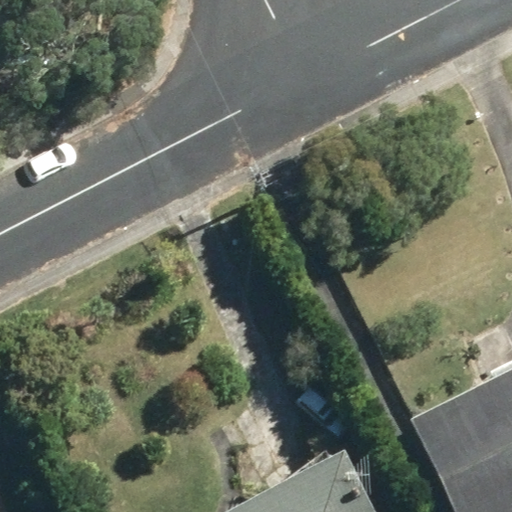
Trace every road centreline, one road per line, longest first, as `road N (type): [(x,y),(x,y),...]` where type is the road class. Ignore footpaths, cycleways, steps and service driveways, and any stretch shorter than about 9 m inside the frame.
road 1 (residential): [(302,68),(0,225)]
road 2 (residential): [(436,0),(302,68)]
